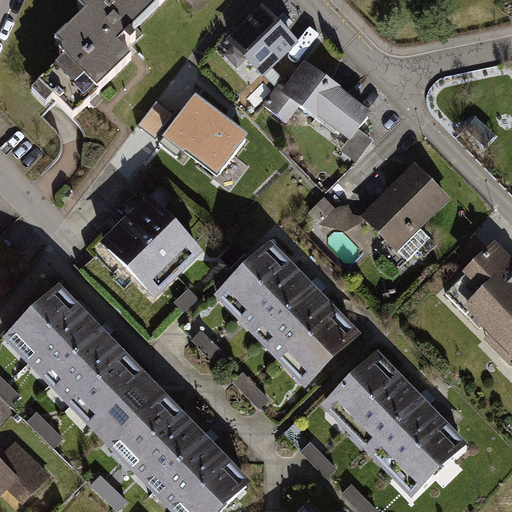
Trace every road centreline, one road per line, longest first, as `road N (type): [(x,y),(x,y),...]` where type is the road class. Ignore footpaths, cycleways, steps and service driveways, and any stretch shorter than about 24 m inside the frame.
road 1 (residential): [(383,75),(511,212)]
road 2 (residential): [(511,47),(383,75)]
